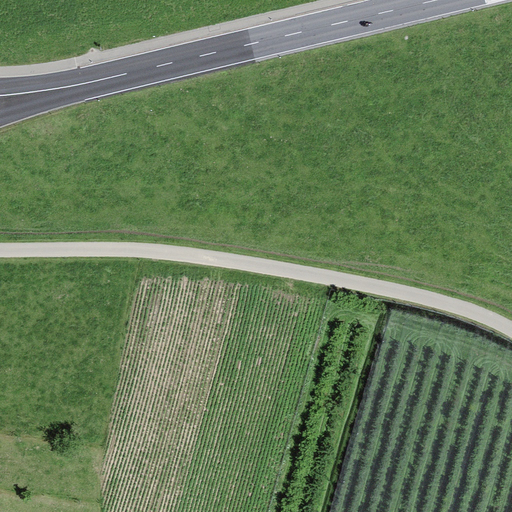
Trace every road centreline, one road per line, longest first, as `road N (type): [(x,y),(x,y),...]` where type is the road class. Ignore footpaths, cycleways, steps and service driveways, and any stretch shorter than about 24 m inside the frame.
road 1 (unclassified): [(511,332),(448,304),(216,260),(121,250),(0,254)]
road 2 (primary): [(442,0),(57,89)]
